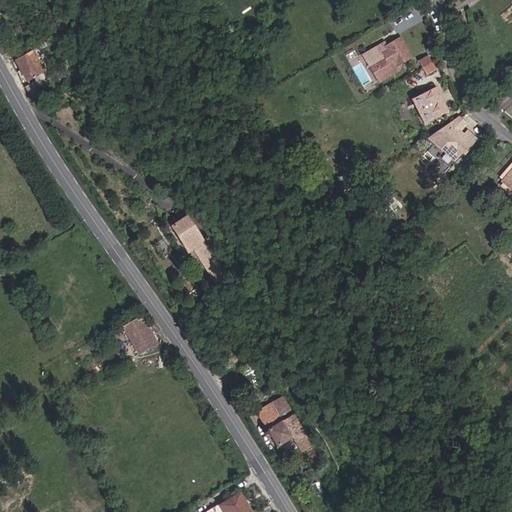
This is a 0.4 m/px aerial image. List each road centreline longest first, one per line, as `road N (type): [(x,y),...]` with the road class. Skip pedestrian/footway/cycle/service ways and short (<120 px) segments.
road 1 (primary): [(0,69),(53,163),(287,511)]
road 2 (residential): [(511,140),(461,85),(432,0)]
